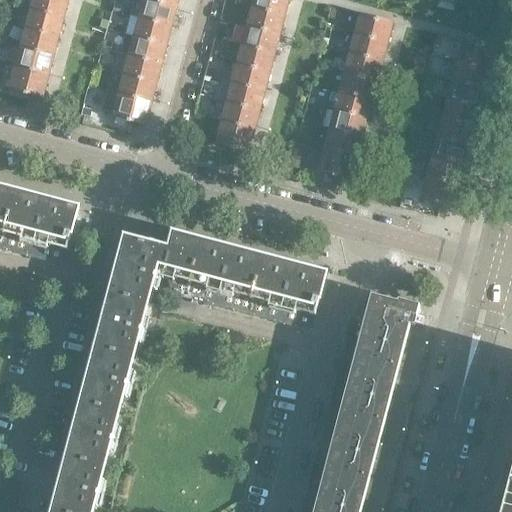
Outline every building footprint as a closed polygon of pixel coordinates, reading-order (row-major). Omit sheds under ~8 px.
[(63,20),(68,1),(64,0),(32,0),(34,1),(31,11),(63,20)] [(176,9),(178,0),(144,0),(144,1),(176,9)] [(284,18),(288,0),(254,0),(252,9),(284,18)] [(171,28),(176,9),(144,1),(144,2),(142,2),(140,8),(142,9),(139,20),(171,28)] [(279,37),(284,18),(252,9),(251,11),(249,10),(248,17),(250,17),(247,28),(279,37)] [(58,39),(63,20),(31,11),(31,13),(29,12),(27,19),(29,19),(26,30),(58,39)] [(387,45),(393,24),(360,15),(359,19),(358,18),(356,25),(358,26),(355,36),(387,45)] [(166,47),(171,28),(139,20),(139,21),(137,21),(135,27),(137,28),(134,39),(166,47)] [(274,56),(279,37),(247,28),(246,30),(244,29),(243,36),(245,36),(242,47),(274,56)] [(53,58),(58,39),(26,30),(26,32),(24,31),(22,38),(24,38),(21,49),(53,58)] [(382,64),(387,45),(355,36),(354,38),(353,37),(351,44),(353,44),(350,55),(382,64)] [(161,66),(166,47),(134,39),(134,40),(132,40),(130,46),(132,47),(129,58),(161,66)] [(490,72),(496,51),(463,42),(462,46),(461,46),(459,52),(461,53),(458,64),(490,72)] [(269,74),(274,56),(242,47),(241,49),(240,48),(238,55),(240,55),(237,66),(269,74)] [(48,77),(53,58),(21,49),(21,51),(19,50),(17,57),(19,57),(16,68),(48,77)] [(377,83),(382,64),(350,55),(349,57),(348,56),(346,63),(348,63),(345,74),(377,83)] [(156,85),(161,66),(129,58),(129,59),(127,59),(125,65),(127,66),(124,77),(156,85)] [(485,91),(490,72),(458,64),(457,65),(456,65),(454,71),(456,72),(453,83),(485,91)] [(264,93),(269,74),(237,66),(236,68),(235,67),(233,74),(235,74),(232,85),(264,93)] [(42,98),(48,77),(16,68),(15,70),(14,69),(12,76),(14,76),(11,87),(25,90),(24,95),(28,96),(28,94),(42,98)] [(372,102),(377,83),(345,74),(344,76),(343,75),(341,82),(343,82),(340,93),(372,102)] [(151,104),(156,85),(124,77),(124,78),(122,78),(120,84),(122,85),(119,96),(151,104)] [(480,110),(485,91),(453,83),(452,84),(451,84),(449,90),(451,91),(448,101),(480,110)] [(259,112),(264,93),(232,85),(231,87),(230,86),(228,93),(230,93),(227,104),(259,112)] [(367,121),(372,102),(340,93),(339,95),(338,94),(336,101),(338,101),(335,112),(367,121)] [(145,125),(151,104),(119,96),(118,97),(117,97),(115,103),(117,104),(114,114),(128,118),(127,122),(131,123),(131,121),(145,125)] [(475,129),(480,110),(448,101),(447,103),(446,102),(444,109),(446,110),(443,120),(475,129)] [(254,131),(259,112),(227,104),(226,105),(225,105),(223,112),(225,112),(222,123),(254,131)] [(362,140),(367,121),(335,112),(334,114),(332,113),(331,120),(333,120),(330,131),(362,140)] [(470,148),(475,129),(443,120),(442,122),(440,121),(439,128),(441,129),(438,139),(470,148)] [(248,153),(254,131),(222,123),(221,124),(220,124),(218,131),(220,131),(217,141),(231,145),(230,150),(234,151),(234,149),(248,153)] [(357,159),(362,140),(330,131),(329,133),(327,132),(326,139),(328,139),(325,150),(357,159)] [(465,167),(470,148),(438,139),(437,141),(435,140),(434,147),(436,147),(433,158),(465,167)] [(351,180),(357,159),(325,150),(324,152),(322,151),(321,158),(323,158),(320,169),(334,172),(333,177),(337,178),(337,176),(351,180)] [(460,186),(465,167),(433,158),(432,160),(431,159),(429,166),(431,166),(428,177),(460,186)] [(454,207),(460,186),(428,177),(427,179),(425,178),(424,185),(426,185),(423,196),(437,199),(436,204),(440,205),(440,203),(454,207)] [(0,232),(4,234),(15,192),(0,187),(0,232)] [(67,250),(79,209),(15,192),(4,234),(31,241),(27,256),(36,258),(40,243),(67,250)] [(190,283),(201,241),(173,234),(169,249),(162,248),(155,274),(190,283)] [(155,274),(162,248),(125,238),(111,294),(148,303),(155,274)] [(252,299),(263,257),(201,241),(190,283),(217,290),(213,305),(221,307),(225,292),(252,299)] [(315,316),(326,274),(263,257),(252,299),(278,306),(274,322),(283,324),(287,308),(315,316)] [(133,357),(148,303),(111,294),(97,348),(133,357)] [(356,511),(406,324),(414,326),(415,325),(424,328),(426,319),(417,317),(420,306),(399,301),(398,303),(372,296),(314,511),(356,511)] [(119,412),(133,357),(97,348),(82,402),(119,412)] [(105,466),(119,412),(82,402),(68,456),(105,466)] [(60,511),(92,511),(105,466),(68,456),(54,510),(60,511)] [(511,511),(511,477),(502,511),(511,511)]
